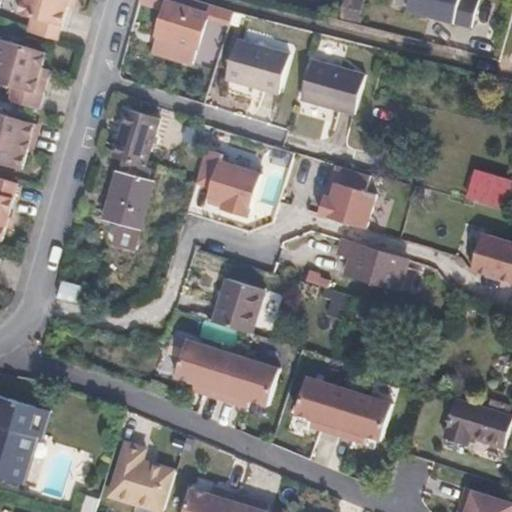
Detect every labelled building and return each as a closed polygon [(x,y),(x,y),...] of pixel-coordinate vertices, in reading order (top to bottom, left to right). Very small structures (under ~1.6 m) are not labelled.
[(31,36),(60,45),(72,0),(25,0),(21,16),(34,21),(31,36)] [(235,13),(191,0),(144,0),(142,6),(166,12),(169,4),(210,16),(209,21),(230,27),(235,13)] [(359,0),(344,0),(341,18),(361,22),(365,2),(359,0)] [(411,0),(409,12),(473,29),(480,0),(479,0),(411,0)] [(210,16),(169,4),(166,12),(157,42),(198,55),(209,21),(210,16)] [(399,38),(385,34),(383,44),(397,47),(399,38)] [(285,53),(237,39),(226,80),(273,94),(285,53)] [(198,55),(157,42),(152,58),(193,72),(198,55)] [(34,113),(40,115),(48,83),(41,81),(42,75),(47,57),(1,43),(0,45),(0,87),(15,91),(11,107),(34,113)] [(362,76),(310,61),(297,100),(351,116),(362,76)] [(41,81),(48,83),(50,77),(42,75),(41,81)] [(30,127),(34,113),(11,107),(5,105),(1,119),(0,118),(0,167),(22,174),(35,129),(30,127)] [(131,110),(116,157),(146,167),(160,120),(131,110)] [(184,147),(173,143),(165,169),(176,173),(184,147)] [(209,149),(198,183),(214,188),(255,201),(263,175),(222,162),(224,155),(209,149)] [(353,171),(340,167),(335,183),(340,185),(335,199),(328,197),(322,216),(339,221),(353,171)] [(353,171),(339,221),(369,230),(379,197),(369,193),(375,173),(354,167),(353,171)] [(511,180),(475,170),(467,202),(509,213),(511,200),(511,180)] [(153,181),(119,171),(104,221),(119,225),(114,244),(133,250),(153,181)] [(0,247),(2,248),(17,189),(0,183),(0,247)] [(255,201),(214,188),(211,198),(227,202),(225,210),(250,218),(255,201)] [(511,244),(483,236),(473,268),(511,279),(511,244)] [(409,262),(358,246),(348,274),(400,292),(409,262)] [(511,284),(511,279),(473,268),(472,273),(511,284)] [(228,280),(214,324),(252,335),(267,292),(228,280)] [(65,283),(59,300),(91,311),(96,294),(65,283)] [(188,342),(176,379),(195,385),(205,388),(203,396),(220,401),(234,356),(188,342)] [(280,371),(234,356),(220,401),(238,406),(240,399),(269,408),(280,371)] [(353,393),(309,379),(298,416),(325,425),(323,432),(339,437),(353,393)] [(193,393),(203,396),(205,388),(195,385),(193,393)] [(394,405),(353,393),(339,437),(355,442),(357,435),(368,438),(383,443),(394,405)] [(47,412),(0,397),(0,478),(17,483),(26,458),(18,455),(26,434),(39,438),(47,412)] [(502,447),(511,415),(454,397),(442,434),(465,442),(467,436),(502,447)] [(240,399),(238,406),(248,409),(250,402),(240,399)] [(357,435),(355,442),(366,445),(368,438),(357,435)] [(127,442),(109,495),(159,511),(161,511),(175,472),(142,461),(146,449),(127,442)] [(221,498),(223,490),(213,487),(210,494),(221,498)] [(234,511),(240,496),(223,490),(221,498),(210,494),(192,488),(183,511),(234,511)] [(467,511),(511,511),(511,502),(467,488),(462,504),(469,506),(467,511)] [(93,511),(98,499),(83,495),(77,511),(93,511)] [(257,502),(240,496),(234,511),(261,511),(255,509),(257,502)] [(264,511),(267,506),(257,502),(255,509),(261,511),(264,511)]
